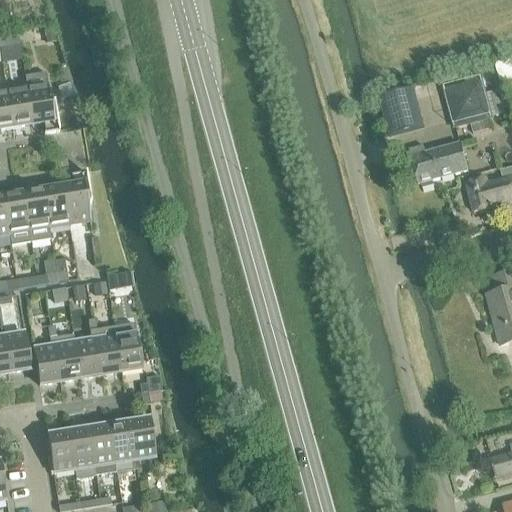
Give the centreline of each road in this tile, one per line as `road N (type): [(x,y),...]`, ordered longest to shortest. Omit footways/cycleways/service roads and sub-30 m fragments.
road 1 (unclassified): [(300,0),(442,511)]
road 2 (secondary): [(186,22),(324,511)]
